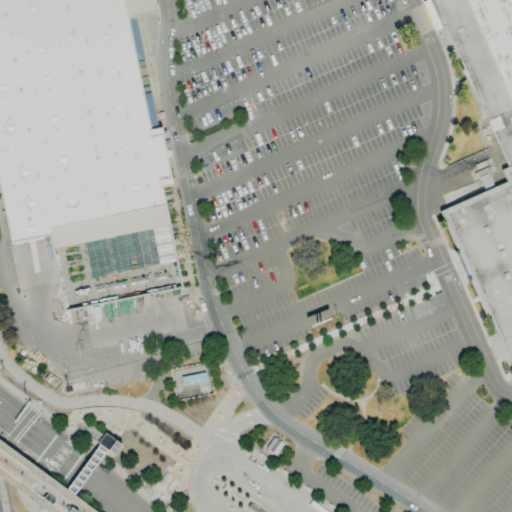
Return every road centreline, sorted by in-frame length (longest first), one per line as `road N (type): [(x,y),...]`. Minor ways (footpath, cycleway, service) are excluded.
road 1 (residential): [(230,353),(204,279),(164,81),(163,0)]
road 2 (residential): [(316,448),(424,511)]
